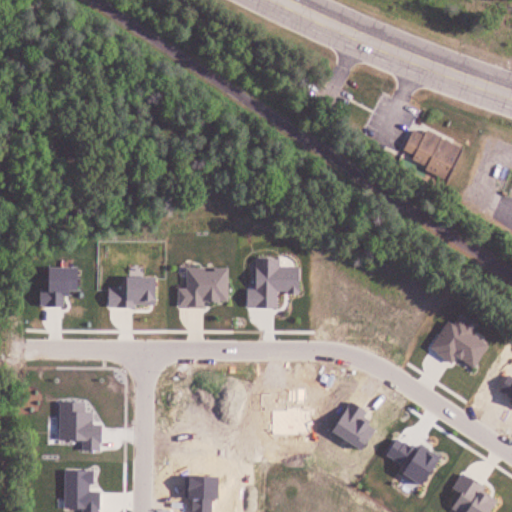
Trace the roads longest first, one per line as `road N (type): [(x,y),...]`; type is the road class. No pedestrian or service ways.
road 1 (residential): [(511,451),(373,361),(343,352),(28,348)]
road 2 (secondary): [(511,93),(279,0)]
road 3 (residential): [(147,350),(145,511)]
